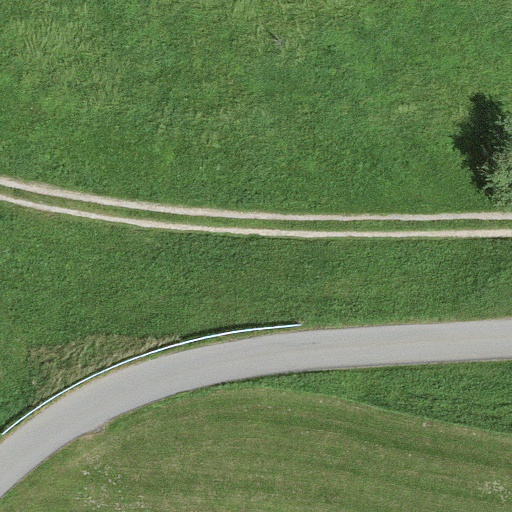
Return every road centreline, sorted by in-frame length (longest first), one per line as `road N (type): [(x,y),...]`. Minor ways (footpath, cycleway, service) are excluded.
road 1 (unclassified): [(0,470),(95,402),(214,364),(281,351),(511,338)]
road 2 (track): [(0,189),(168,217),(341,228),(511,225)]
